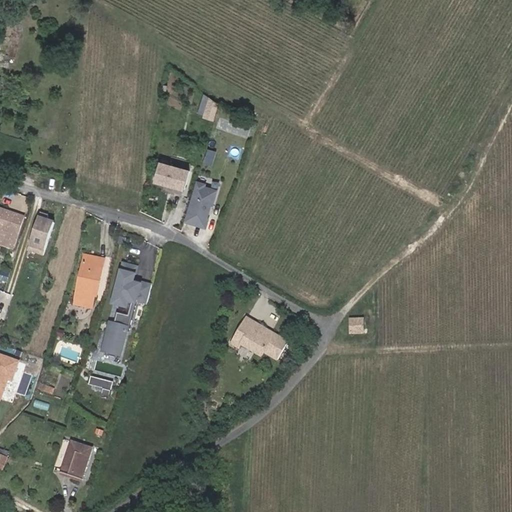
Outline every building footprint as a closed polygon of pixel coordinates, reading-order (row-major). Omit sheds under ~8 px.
[(213,165),(217,151),(208,148),(204,163),(213,165)] [(190,172),(160,164),(155,180),(185,189),(190,172)] [(219,188),(197,182),(185,224),(207,230),(219,188)] [(8,209),(0,205),(0,243),(14,248),(25,215),(15,212),(14,215),(9,213),(8,209)] [(176,221),(184,222),(185,210),(177,209),(176,221)] [(58,221),(41,216),(30,250),(47,255),(58,221)] [(76,293),(84,294),(92,256),(85,255),(76,293)] [(92,256),(84,294),(97,296),(105,259),(92,256)] [(124,265),(115,298),(133,303),(129,316),(118,313),(115,325),(113,324),(105,352),(108,353),(107,355),(118,358),(119,356),(121,357),(128,332),(130,333),(138,302),(148,304),(153,286),(142,284),(142,286),(134,284),(135,282),(138,268),(124,265)] [(246,318),(230,344),(239,349),(241,345),(260,357),(263,353),(276,362),(287,344),(246,318)] [(363,318),(350,319),(351,334),(364,333),(363,318)] [(20,361),(0,354),(0,399),(1,400),(8,380),(13,381),(20,361)] [(112,391),(114,384),(92,378),(90,385),(103,389),(112,391)] [(52,394),(54,387),(40,383),(38,390),(52,394)] [(110,397),(112,391),(103,389),(101,395),(110,397)] [(72,441),(61,472),(83,479),(94,448),(72,441)]
